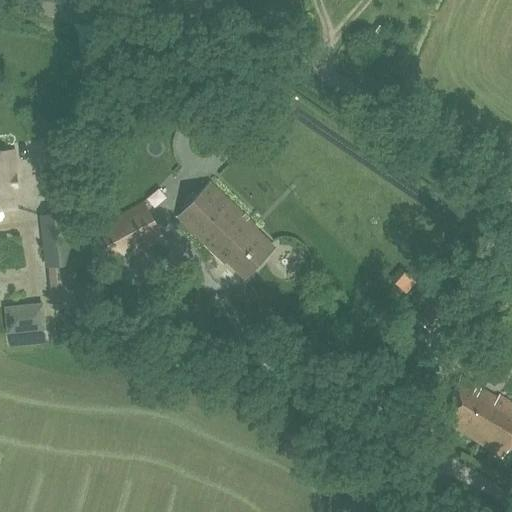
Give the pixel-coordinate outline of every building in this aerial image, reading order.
[(0,153),(0,209),(15,208),(12,176),(17,175),(14,152),(0,153)] [(258,229),(211,183),(179,219),(226,265),(229,262),(246,279),(274,250),(256,232),(258,229)] [(95,228),(113,263),(163,236),(144,202),(95,228)] [(66,214),(42,217),(48,267),(72,264),(66,214)] [(72,264),(48,267),(52,302),(79,298),(75,264),(72,264)] [(430,331),(458,300),(442,286),(414,317),(430,331)] [(43,303),(4,307),(7,334),(46,330),(43,303)] [(504,457),(511,445),(511,403),(499,396),(498,399),(461,376),(447,422),(504,457)]
